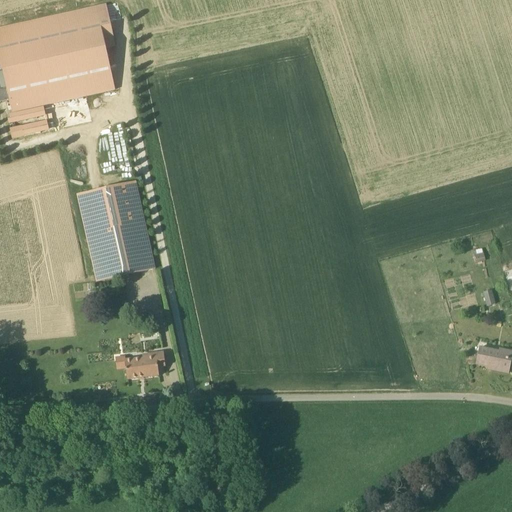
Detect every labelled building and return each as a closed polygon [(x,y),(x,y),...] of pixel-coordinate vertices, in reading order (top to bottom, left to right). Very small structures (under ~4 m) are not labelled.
[(106,7),(0,23),(0,71),(1,71),(7,110),(114,93),(107,48),(112,47),(106,7)] [(7,125),(44,116),(42,106),(5,115),(7,125)] [(8,129),(10,139),(47,131),(45,121),(8,129)] [(155,270),(136,182),(78,196),(97,282),(155,270)] [(473,252),(477,264),(485,262),(482,250),(473,252)] [(491,291),(484,293),(487,307),(495,305),(491,291)] [(511,354),(511,352),(499,350),(499,352),(480,348),(476,365),(491,368),(491,371),(508,374),(511,354)] [(158,368),(165,367),(163,353),(156,354),(156,357),(125,360),(125,357),(116,359),(117,371),(126,369),(127,381),(159,377),(158,368)]
